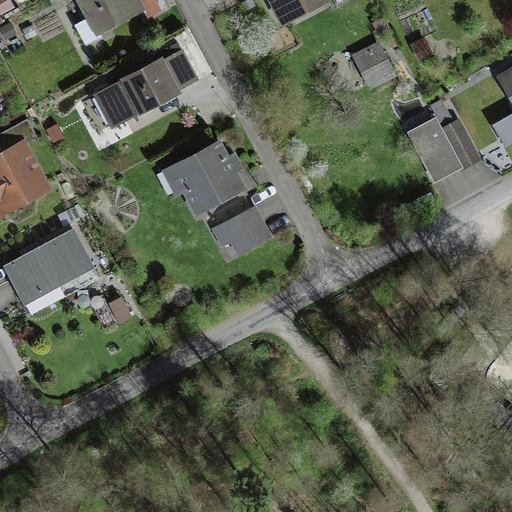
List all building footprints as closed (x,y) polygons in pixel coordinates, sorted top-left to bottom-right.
[(89,17),(74,24),(81,38),(142,7),(147,18),(160,11),(153,0),(80,0),(89,17)] [(279,0),(288,16),(319,0),(279,0)] [(379,43),(355,55),(370,87),(394,75),(379,43)] [(177,53),(126,80),(141,108),(192,81),(177,53)] [(511,69),(500,76),(511,97),(511,69)] [(103,87),(78,101),(95,131),(120,116),(103,87)] [(461,165),(436,118),(411,132),(436,179),(461,165)] [(0,148),(3,155),(0,156),(0,201),(5,210),(44,188),(20,144),(33,137),(24,121),(0,134),(0,148)] [(219,143),(164,172),(175,193),(183,188),(195,211),(239,187),(231,172),(240,167),(233,155),(227,158),(219,143)] [(254,209),(215,228),(229,256),(268,237),(254,209)] [(73,232),(8,265),(25,299),(90,265),(73,232)] [(461,337),(431,367),(447,384),(478,354),(461,337)]
